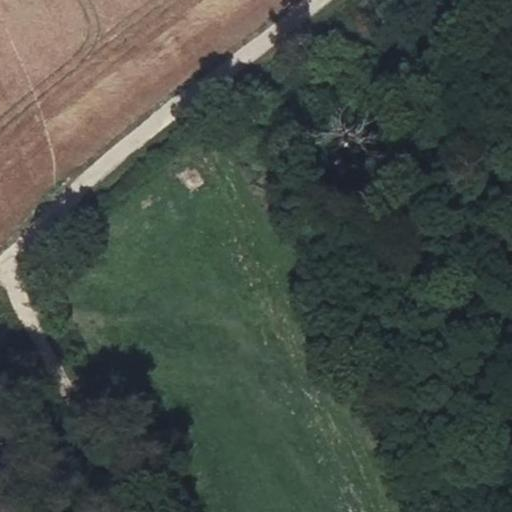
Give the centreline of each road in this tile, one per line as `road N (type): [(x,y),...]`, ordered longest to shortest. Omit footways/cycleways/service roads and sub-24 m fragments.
road 1 (unclassified): [(48,228),(364,0)]
road 2 (track): [(117,511),(7,262)]
